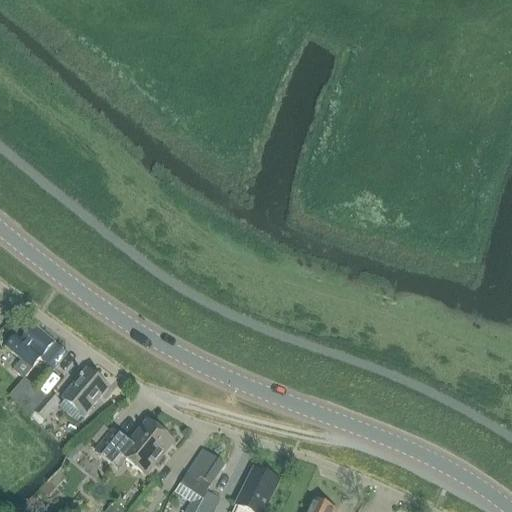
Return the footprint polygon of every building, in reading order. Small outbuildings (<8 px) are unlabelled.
[(14,338),(5,348),(21,361),(13,371),(23,380),(39,361),(52,372),(66,355),(32,327),(20,342),(14,338)] [(84,419),(108,390),(87,372),(63,401),(84,419)] [(44,424),(61,405),(49,396),(47,399),(33,414),(44,424)] [(146,477),(172,444),(147,424),(129,446),(113,433),(97,453),(117,470),(125,460),(146,477)] [(210,487),(224,466),(202,452),(186,477),(198,485),(201,481),(210,487)] [(253,471),(235,507),(244,511),(264,511),(278,484),(253,471)] [(213,511),(219,501),(206,495),(197,511),(213,511)] [(337,511),(313,500),(306,511),(337,511)]
